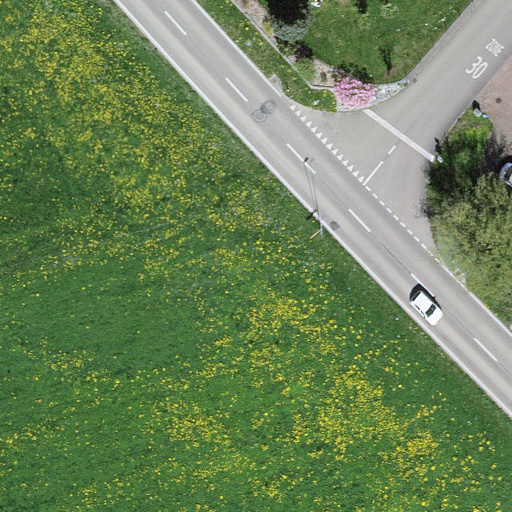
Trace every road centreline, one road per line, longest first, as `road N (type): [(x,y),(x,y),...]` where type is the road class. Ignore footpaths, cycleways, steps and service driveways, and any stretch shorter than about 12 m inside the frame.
road 1 (tertiary): [(345,204),(154,0)]
road 2 (residential): [(511,9),(345,204)]
road 3 (tertiary): [(511,367),(345,204)]
